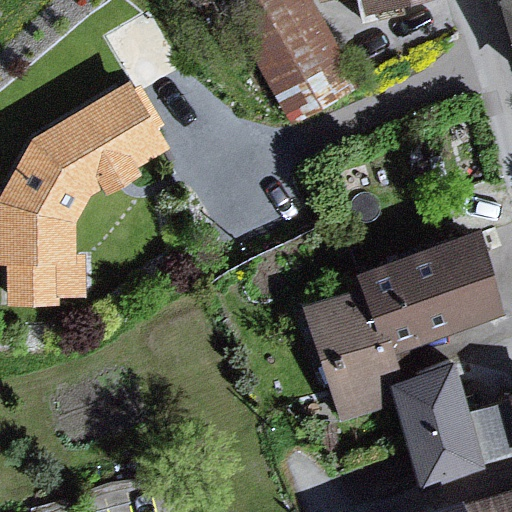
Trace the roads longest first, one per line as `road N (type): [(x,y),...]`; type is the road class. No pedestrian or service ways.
road 1 (residential): [(365,511),(511,465)]
road 2 (residential): [(478,0),(511,129)]
